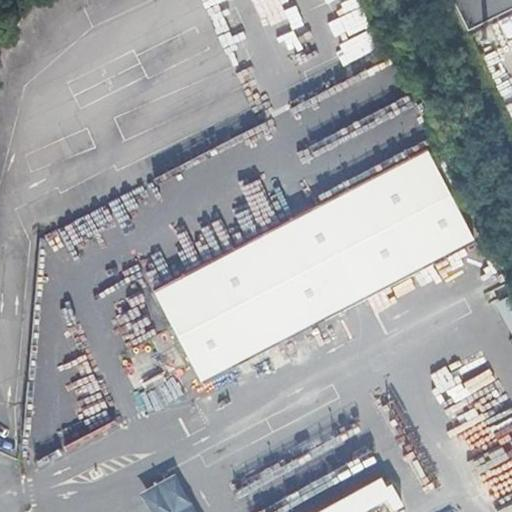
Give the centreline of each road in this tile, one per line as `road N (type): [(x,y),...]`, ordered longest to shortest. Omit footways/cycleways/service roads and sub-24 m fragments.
road 1 (unknown): [(14,201),(30,110),(64,61),(141,13),(193,0)]
road 2 (unknown): [(239,96),(14,201)]
road 3 (unknown): [(0,399),(14,201)]
road 4 (unknown): [(275,0),(290,53),(272,81),(239,96)]
